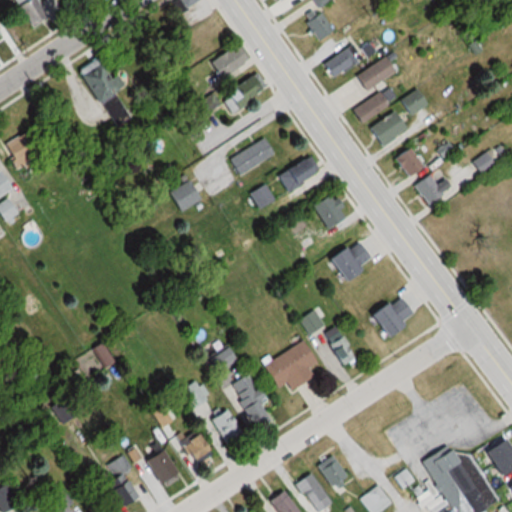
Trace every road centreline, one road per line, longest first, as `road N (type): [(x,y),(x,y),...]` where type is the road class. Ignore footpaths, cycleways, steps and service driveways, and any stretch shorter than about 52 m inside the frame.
road 1 (tertiary): [(511,383),(235,0)]
road 2 (residential): [(180,511),(466,325)]
road 3 (residential): [(0,86),(129,0)]
